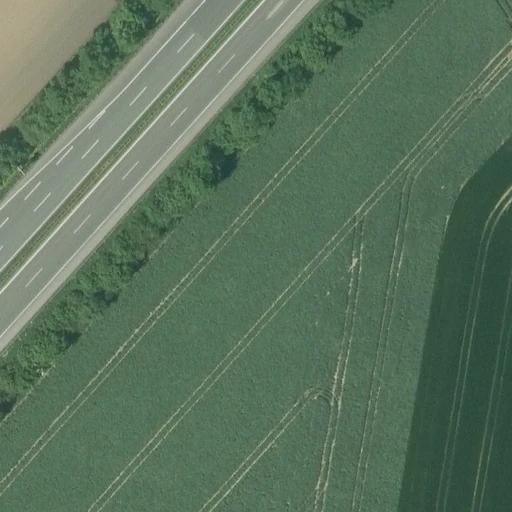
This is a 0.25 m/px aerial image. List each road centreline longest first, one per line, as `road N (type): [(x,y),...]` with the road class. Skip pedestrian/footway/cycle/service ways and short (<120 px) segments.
road 1 (motorway): [(0,317),(288,0)]
road 2 (motorway): [(230,0),(0,250)]
road 3 (track): [(134,0),(0,162)]
